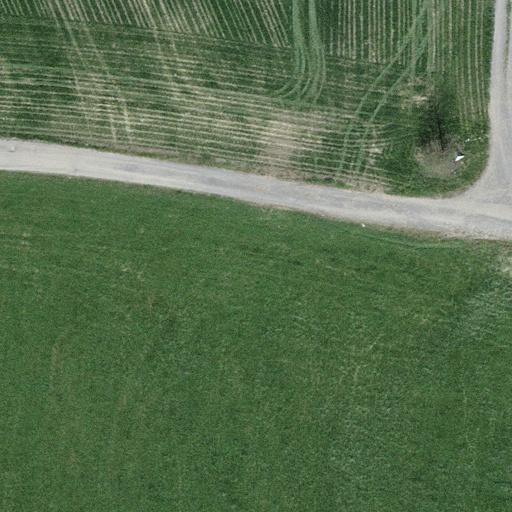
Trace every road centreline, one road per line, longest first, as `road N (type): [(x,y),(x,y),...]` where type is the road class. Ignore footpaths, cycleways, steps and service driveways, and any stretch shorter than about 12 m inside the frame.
road 1 (track): [(511,233),(278,188),(0,154)]
road 2 (track): [(511,174),(504,104),(510,0)]
